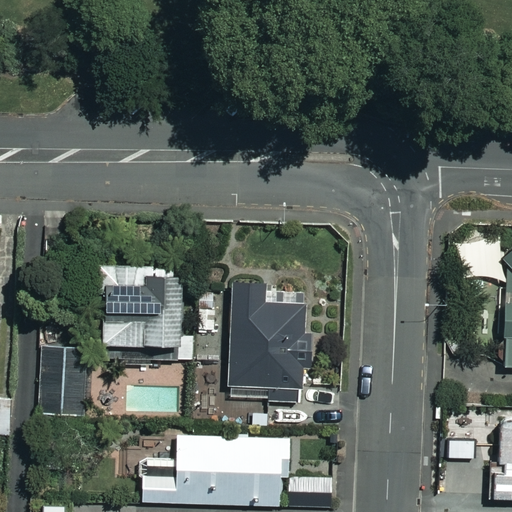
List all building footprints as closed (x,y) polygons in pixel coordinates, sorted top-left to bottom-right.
[(500,232),(460,234),(462,278),(502,276),(500,232)] [(184,263),(105,263),(104,342),(184,342),(184,263)] [(266,279),(233,278),(229,398),(302,400),(305,303),(265,302),(266,279)] [(89,348),(43,346),(40,411),(87,413),(89,348)] [(511,426),(501,426),(500,498),(511,497),(511,426)] [(278,505),(280,437),(179,434),(178,460),(144,459),(143,501),(278,505)] [(333,477),(290,478),(291,506),(334,505),(333,477)]
